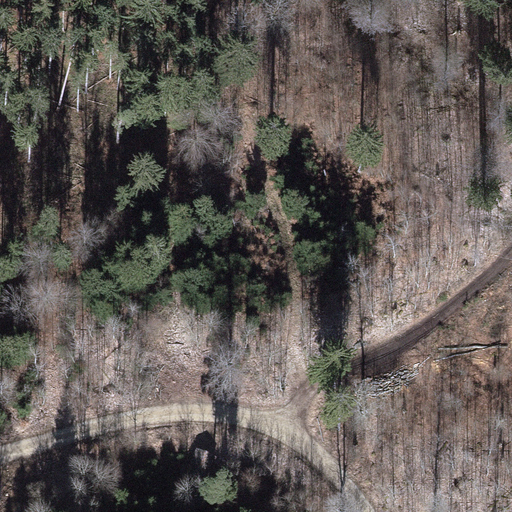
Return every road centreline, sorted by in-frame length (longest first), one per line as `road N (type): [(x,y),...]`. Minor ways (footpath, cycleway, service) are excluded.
road 1 (track): [(0,455),(154,416),(269,416),(346,470),(374,511)]
road 2 (track): [(269,416),(359,350),(432,324),(511,251)]
